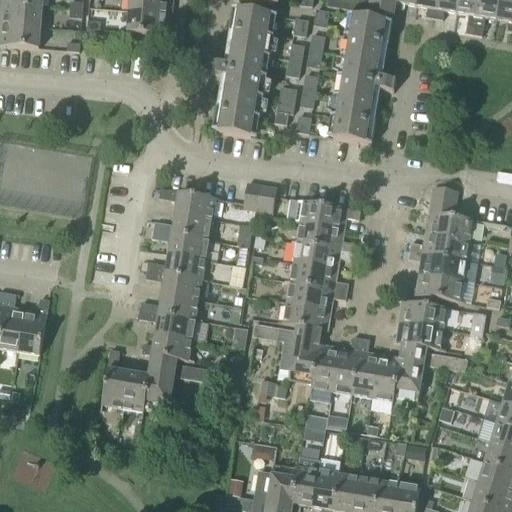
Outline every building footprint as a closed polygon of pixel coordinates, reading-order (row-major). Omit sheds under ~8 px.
[(0,0),(0,7),(41,11),(42,0),(0,0)] [(173,6),(173,0),(129,0),(128,15),(165,18),(166,6),(173,6)] [(333,11),(335,0),(327,0),(325,10),(333,11)] [(341,13),(343,0),(335,0),(333,11),(341,13)] [(349,14),(351,1),(343,0),(341,13),(349,14)] [(369,0),(366,22),(391,27),(393,12),(395,0),(369,0)] [(414,10),(415,0),(395,0),(393,12),(401,14),(402,8),(414,10)] [(433,22),(436,0),(415,0),(414,10),(426,12),(424,21),(433,22)] [(455,15),(457,0),(436,0),(433,22),(442,24),(443,13),(455,15)] [(474,29),(478,0),(457,0),(455,15),(467,17),(466,27),(474,29)] [(496,22),(498,0),(478,0),(474,29),(482,30),(484,20),(496,22)] [(511,35),(511,0),(498,0),(496,22),(507,24),(506,34),(511,35)] [(311,11),(312,3),(299,1),(298,10),(311,11)] [(359,3),(351,1),(349,14),(357,15),(359,3)] [(70,5),(69,13),(82,14),(82,6),(70,5)] [(40,31),(41,11),(0,7),(0,15),(5,16),(4,28),(40,31)] [(231,12),(228,33),(267,40),(270,19),(231,12)] [(81,22),(82,14),(69,13),(69,21),(81,22)] [(316,14),(314,22),(327,24),(328,16),(316,14)] [(164,30),(165,18),(128,15),(127,36),(170,40),(171,30),(164,30)] [(352,20),(349,40),(387,47),(391,27),(366,22),(352,20)] [(325,31),(327,24),(314,22),(313,29),(325,31)] [(295,23),(294,31),(306,33),(307,25),(295,23)] [(86,32),(86,33),(99,34),(100,25),(87,25),(86,32)] [(474,29),(466,27),(464,37),(472,38),(474,29)] [(0,49),(38,52),(40,31),(4,28),(3,40),(0,39),(0,49)] [(482,30),(474,29),(472,38),(480,39),(482,30)] [(305,40),(306,33),(294,31),(292,38),(305,40)] [(263,60),(267,40),(228,33),(228,34),(234,35),(231,54),(263,60)] [(311,39),(310,47),(322,49),(324,41),(311,39)] [(387,48),(387,47),(349,40),(346,60),(378,66),(381,47),(387,48)] [(78,56),(79,47),(66,46),(66,55),(78,56)] [(321,57),(322,49),(310,47),(309,55),(321,57)] [(290,48),(289,56),(302,58),(303,50),(290,48)] [(260,80),(263,60),(231,54),(229,69),(210,66),(209,72),(260,80)] [(320,65),(321,57),(309,55),(307,63),(320,65)] [(300,66),(302,58),(289,56),(288,63),(300,66)] [(376,81),(378,66),(346,60),(342,81),(394,89),(395,84),(376,81)] [(299,74),(300,66),(288,63),(287,71),(299,74)] [(318,73),(320,65),(307,63),(306,71),(318,73)] [(298,81),(299,74),(287,71),(285,79),(298,81)] [(256,100),(260,80),(209,72),(208,77),(226,80),(224,95),(256,100)] [(304,80),(303,88),(316,90),(317,82),(304,80)] [(393,95),(394,89),(342,81),(339,101),(371,106),(374,92),(393,95)] [(314,98),(316,90),(303,88),(302,95),(314,98)] [(287,92),(279,91),(278,103),(285,104),(287,92)] [(295,94),(287,92),(285,104),(293,105),(295,94)] [(253,120),(256,100),(224,95),(221,114),(215,113),(215,114),(253,120)] [(313,105),(314,98),(302,95),(300,103),(313,105)] [(368,125),(371,106),(339,101),(336,121),(374,128),(374,127),(368,125)] [(285,104),(278,103),(276,115),(283,116),(285,104)] [(312,113),(313,105),(300,103),(299,111),(312,113)] [(293,105),(285,104),(283,116),(291,118),(293,105)] [(249,141),(253,120),(215,114),(211,135),(249,141)] [(287,117),(276,115),(274,127),(285,129),(287,117)] [(297,120),(296,128),(309,130),(310,123),(297,120)] [(370,149),(374,128),(336,121),(332,142),(370,149)] [(307,138),(309,130),(296,128),(295,136),(307,138)] [(258,189),(246,187),(242,212),(255,214),(258,189)] [(272,217),(274,200),(275,192),(263,190),(259,214),(272,217)] [(456,195),(431,191),(429,203),(454,208),(456,195)] [(176,205),(174,217),(210,223),(214,202),(160,192),(158,202),(176,205)] [(286,224),(299,226),(337,232),(339,220),(357,224),(359,214),(289,203),(286,224)] [(454,208),(429,203),(425,225),(432,226),(430,236),(468,243),(468,241),(471,223),(452,219),(454,208)] [(207,243),(210,223),(174,217),(172,229),(154,226),(153,234),(207,243)] [(335,244),(337,232),(299,226),(296,246),(352,256),(354,247),(335,244)] [(204,264),(207,243),(153,234),(151,243),(170,246),(168,258),(204,264)] [(465,264),(468,243),(430,236),(428,249),(409,246),(408,254),(465,264)] [(351,264),(352,256),(296,246),(292,265),(331,272),(333,260),(351,264)] [(461,284),(465,264),(408,254),(406,263),(425,266),(423,278),(461,284)] [(200,284),(204,264),(168,258),(165,270),(147,266),(146,275),(200,284)] [(328,284),(331,272),(292,265),(289,286),(346,295),(347,287),(328,284)] [(491,283),(502,286),(506,270),(495,267),(491,283)] [(197,303),(200,284),(146,275),(144,283),(163,286),(161,297),(197,303)] [(458,303),(461,284),(423,278),(421,290),(414,289),(413,298),(458,305),(458,303)] [(344,304),(346,295),(289,286),(286,306),(324,312),(326,301),(344,304)] [(0,352),(18,356),(24,319),(12,317),(15,299),(7,297),(0,340),(0,352)] [(194,323),(197,303),(161,297),(159,309),(141,306),(140,312),(139,314),(194,323)] [(487,301),(485,310),(497,312),(499,303),(487,301)] [(36,321),(24,319),(18,356),(39,359),(49,305),(39,303),(36,321)] [(406,315),(404,326),(442,332),(446,311),(401,303),(399,314),(406,315)] [(321,325),(324,312),(286,306),(282,328),(295,330),(320,334),(326,335),(327,326),(321,325)] [(190,344),(194,323),(139,314),(138,323),(156,326),(154,338),(190,344)] [(481,338),(485,318),(473,316),(469,336),(481,338)] [(510,321),(496,319),(495,328),(508,330),(510,321)] [(438,353),(442,332),(404,326),(402,338),(395,337),(394,346),(400,347),(425,351),(438,353)] [(259,342),(261,329),(253,328),(251,341),(259,342)] [(268,343),(270,330),(261,329),(259,342),(268,343)] [(274,345),(277,332),(270,330),(268,343),(274,345)] [(286,384),(311,388),(318,348),(320,334),(295,330),(292,348),(282,346),(278,373),(287,375),(286,384)] [(187,364),(190,344),(154,338),(152,350),(142,348),(141,356),(150,358),(176,362),(187,364)] [(351,398),(360,342),(352,341),(349,359),(337,357),(331,395),(351,398)] [(371,402),(377,364),(365,362),(368,344),(360,342),(351,398),(371,402)] [(391,402),(416,406),(425,351),(400,347),(398,361),(391,402)] [(331,395),(337,357),(325,355),(326,349),(318,348),(311,388),(311,392),(331,395)] [(122,412),(128,375),(116,373),(119,355),(110,354),(100,409),(122,412)] [(143,413),(167,417),(176,362),(150,358),(148,373),(141,416),(142,416),(143,413)] [(441,372),(443,359),(434,358),(432,371),(441,372)] [(448,373),(450,361),(443,359),(441,372),(448,373)] [(391,402),(398,361),(389,360),(388,365),(377,364),(371,402),(391,405),(391,402)] [(456,375),(458,362),(450,361),(448,373),(456,375)] [(466,363),(458,362),(456,375),(464,376),(466,363)] [(190,383),(192,370),(184,369),(182,382),(190,383)] [(198,384),(200,371),(192,370),(190,383),(198,384)] [(141,416),(148,373),(140,371),(140,377),(128,375),(122,412),(141,416)] [(206,385),(208,372),(200,371),(198,384),(206,385)] [(216,374),(208,372),(206,385),(214,386),(216,374)] [(263,384),(262,392),(273,393),(273,396),(286,398),(288,387),(263,384)] [(511,386),(508,386),(502,406),(511,408),(511,386)] [(511,408),(502,406),(496,426),(511,430),(511,408)] [(475,432),(478,417),(444,409),(440,423),(475,432)] [(304,457),(321,460),(328,419),(311,416),(304,457)] [(511,430),(496,426),(490,445),(511,451),(511,430)] [(511,451),(490,445),(484,465),(511,473),(511,451)] [(271,454),(262,453),(261,459),(264,463),(269,464),(271,454)] [(299,460),(296,474),(290,511),(298,511),(299,509),(312,511),(318,474),(320,464),(299,460)] [(511,473),(484,465),(478,484),(511,495),(511,473)] [(270,479),(257,477),(251,511),(290,511),(296,474),(272,470),(270,479)] [(332,511),(338,477),(318,474),(312,511),(316,511),(332,511)] [(353,511),(358,481),(338,477),(332,511),(353,511)] [(373,511),(378,484),(358,481),(353,511),(373,511)] [(394,511),(398,487),(378,484),(373,511),(394,511)] [(511,511),(511,507),(509,507),(511,497),(511,495),(478,484),(472,503),(501,511),(511,511)] [(415,511),(419,491),(398,487),(394,511),(415,511)] [(223,511),(225,500),(214,498),(212,510),(223,511)] [(223,511),(231,511),(233,501),(225,500),(223,511)] [(239,511),(241,502),(233,501),(231,511),(239,511)] [(247,511),(249,504),(241,502),(239,511),(247,511)] [(501,511),(472,503),(469,511),(501,511)]
